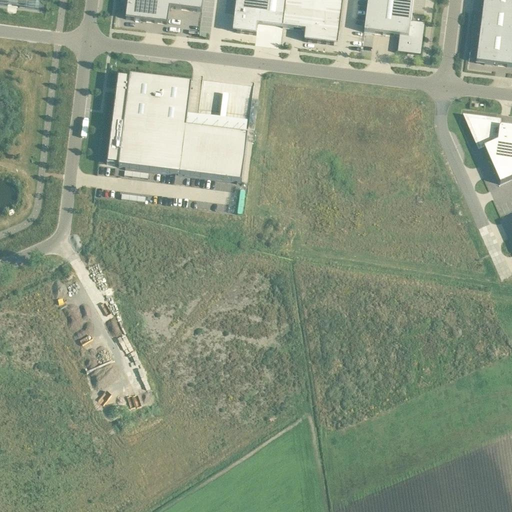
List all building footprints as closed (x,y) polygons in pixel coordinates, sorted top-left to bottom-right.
[(37,0),(0,0),(0,4),(37,9),(37,0)] [(203,0),(127,0),(125,20),(167,25),(170,9),(202,13),(203,0)] [(236,0),(234,18),(238,18),(237,34),(256,36),(260,3),(285,6),(282,29),(305,32),(304,42),(334,46),(335,31),(340,31),(343,0),(236,0)] [(413,0),(367,0),(363,33),(399,38),(397,54),(420,57),(425,24),(411,22),(413,0)] [(511,0),(484,0),(476,64),(511,68),(511,0)] [(118,78),(107,165),(119,166),(119,169),(242,184),(248,136),(186,129),(192,85),(130,77),(130,80),(118,78)] [(500,186),(511,180),(511,128),(499,127),(499,129),(494,128),(495,123),(467,120),(479,145),(483,143),(485,148),(483,149),(500,186)] [(456,283),(327,340),(342,375),(337,378),(354,415),(501,351),(485,315),(490,312),(473,276),(478,274),(471,258),(455,265),(457,268),(450,271),(456,283)]
